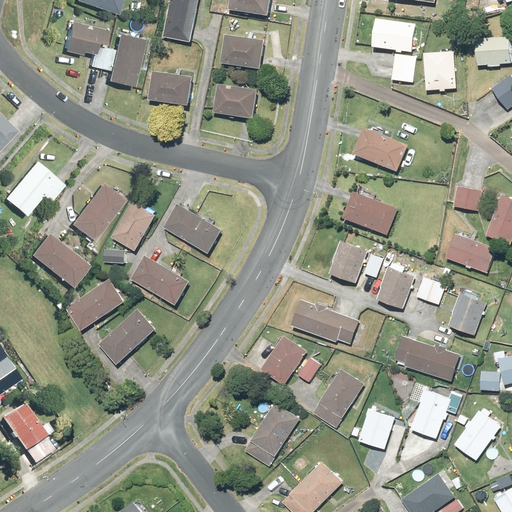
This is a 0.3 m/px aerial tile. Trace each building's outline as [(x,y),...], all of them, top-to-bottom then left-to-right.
[(76,0),(118,14),(122,0),(76,0)] [(196,43),(202,0),(173,0),(167,38),(196,43)] [(274,0),(234,0),(233,11),(272,17),(274,0)] [(418,23),(378,18),(375,47),(414,52),(418,23)] [(105,28),(69,20),(63,50),(79,53),(79,49),(91,52),(94,42),(101,43),(105,28)] [(131,84),(142,38),(117,32),(106,78),(131,84)] [(226,33),(222,62),(262,68),(266,39),(226,33)] [(511,47),(511,36),(478,38),(480,66),(511,64),(511,47)] [(455,50),(425,52),(427,90),(458,88),(455,50)] [(417,57),(398,54),(394,80),(414,82),(417,57)] [(154,69),(150,99),(190,105),(194,75),(154,69)] [(511,75),(494,87),(509,109),(511,107),(511,75)] [(218,82),(213,111),(256,118),(260,88),(218,82)] [(0,115),(0,143),(14,129),(0,115)] [(365,127),(355,152),(401,171),(411,145),(365,127)] [(63,184),(33,159),(0,197),(22,216),(40,195),(48,201),(63,184)] [(91,238),(121,197),(100,182),(70,223),(91,238)] [(486,191),(460,185),(455,206),(481,212),(486,191)] [(355,189),(344,217),(390,235),(400,208),(355,189)] [(511,245),(511,196),(504,194),(488,236),(511,245)] [(137,249),(157,214),(133,200),(113,236),(137,249)] [(178,203),(164,227),(210,252),(224,229),(178,203)] [(87,264),(46,231),(28,253),(69,286),(87,264)] [(458,233),(448,257),(488,273),(498,248),(458,233)] [(358,282),(369,250),(342,241),(331,273),(358,282)] [(127,250),(107,249),(107,264),(127,264),(127,250)] [(145,253),(131,278),(179,305),(193,280),(145,253)] [(386,259),(373,254),(366,274),(379,279),(386,259)] [(455,269),(442,265),(439,274),(452,278),(455,269)] [(406,308),(416,276),(389,267),(379,299),(406,308)] [(448,285),(427,277),(420,298),(441,305),(448,285)] [(68,306),(83,329),(126,301),(111,278),(68,306)] [(477,335),(488,303),(461,293),(449,325),(477,335)] [(304,299),(295,324),(352,345),(361,320),(304,299)] [(119,365),(157,328),(137,308),(99,345),(119,365)] [(285,385),(309,351),(285,334),(261,369),(285,385)] [(462,354),(403,335),(396,359),(408,363),(407,366),(453,381),(462,354)] [(0,389),(18,376),(2,354),(0,356),(0,389)] [(511,355),(500,358),(506,384),(511,383),(511,355)] [(324,364),(313,357),(301,374),(312,382),(324,364)] [(336,428),(366,383),(342,368),(313,413),(336,428)] [(503,373),(483,372),(482,391),(502,392),(503,373)] [(440,439),(453,400),(426,391),(412,430),(440,439)] [(24,402),(0,417),(0,421),(27,463),(53,447),(24,402)] [(271,466),(300,419),(273,402),(244,450),(271,466)] [(387,450),(397,418),(371,410),(361,442),(387,450)] [(478,461),(503,427),(479,410),(454,445),(478,461)] [(291,511),(315,511),(344,483),(323,462),(283,503),(291,511)] [(414,511),(433,511),(448,503),(432,480),(405,498),(414,511)] [(511,511),(511,488),(496,498),(503,511),(511,511)] [(460,500),(444,509),(445,511),(461,511),(466,510),(460,500)] [(143,511),(134,501),(120,511),(143,511)]
